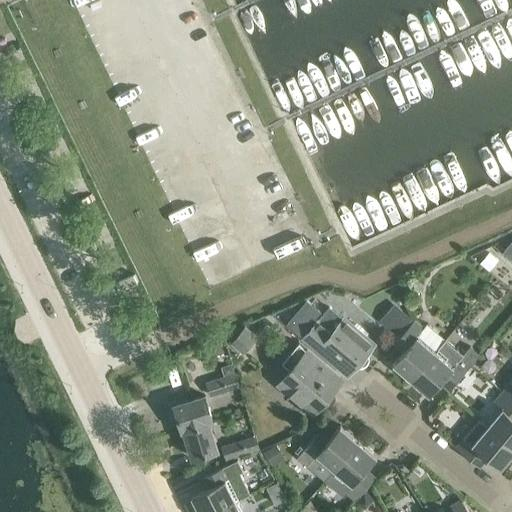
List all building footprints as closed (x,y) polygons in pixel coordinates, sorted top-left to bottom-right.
[(491,253),(483,263),(490,269),(498,259),(491,253)] [(309,298),(288,323),(302,335),(307,329),(309,331),(305,336),(316,345),(331,358),(339,349),(357,365),(359,366),(362,366),(364,366),(367,364),(368,362),(369,360),(369,357),(368,355),(367,353),(375,343),(360,330),(344,317),(331,306),(319,320),(317,318),(323,310),(309,298)] [(393,364),(411,379),(446,339),(427,324),(424,327),(415,319),(411,323),(398,339),(399,339),(400,339),(408,346),(393,364)] [(231,343),(244,353),(259,335),(246,325),(231,343)] [(446,339),(411,379),(430,395),(445,377),(453,385),(454,386),(467,371),(481,354),(471,346),(463,354),(446,339)] [(279,383),(299,400),(315,413),(335,389),(319,375),(327,365),(300,342),(283,362),(291,369),(279,383)] [(232,363),(222,366),(225,376),(235,373),(232,363)] [(207,382),(211,395),(239,386),(235,373),(225,376),(207,382)] [(511,382),(503,391),(511,398),(511,382)] [(503,407),(488,425),(511,445),(511,398),(503,391),(495,401),(503,407)] [(182,430),(185,429),(209,421),(214,419),(206,395),(174,405),(182,430)] [(480,419),(457,447),(477,463),(476,462),(484,453),(501,468),(511,455),(511,445),(488,425),(480,419)] [(209,421),(185,429),(194,457),(218,449),(209,421)] [(308,464),(326,479),(360,440),(341,425),(326,442),(317,435),(318,435),(317,434),(305,449),(301,453),(310,461),(308,464)] [(223,445),(227,459),(260,449),(256,435),(223,445)] [(326,479),(326,480),(345,496),(348,493),(356,500),(360,496),(373,481),(372,480),(371,481),(363,473),(378,456),(360,440),(348,454),(335,469),(326,479)] [(192,495),(199,511),(211,511),(236,500),(250,493),(240,473),(243,471),(238,460),(224,466),(206,475),(207,475),(208,475),(213,485),(192,495)] [(455,511),(470,511),(462,499),(451,505),(455,511)] [(242,511),(236,500),(211,511),(242,511)]
